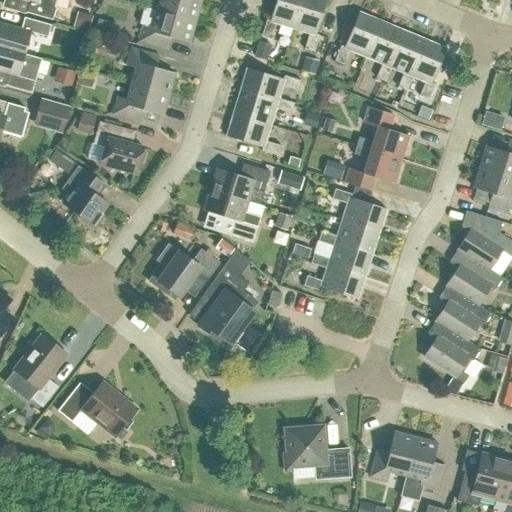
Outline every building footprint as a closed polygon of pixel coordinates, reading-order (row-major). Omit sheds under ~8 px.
[(56,0),(23,0),(29,1),(25,13),(52,21),(56,9),(56,8),(54,7),(56,0)] [(160,0),(157,11),(195,22),(201,1),(199,0),(160,0)] [(276,24),(292,29),(300,0),(275,0),(270,21),(266,20),(261,37),(271,40),(276,24)] [(304,50),(314,53),(319,36),(316,35),(326,0),(300,0),(292,29),(308,34),(304,50)] [(139,42),(167,50),(170,38),(189,43),(195,22),(157,11),(153,27),(144,24),(139,42)] [(366,58),(380,22),(358,13),(344,47),(340,46),(334,61),(344,65),(350,51),(366,58)] [(0,47),(24,55),(31,33),(47,37),(51,26),(24,18),(21,29),(0,23),(0,47)] [(98,20),(94,31),(104,34),(107,22),(98,20)] [(381,81),(402,31),(380,22),(366,58),(381,64),(375,78),(381,81)] [(403,90),(423,40),(402,31),(381,81),(385,82),(391,68),(403,73),(397,87),(403,90)] [(419,96),(428,100),(435,85),(431,84),(446,49),(423,40),(403,90),(407,91),(413,77),(425,82),(419,96)] [(271,46),(258,42),(253,58),(266,62),(271,46)] [(5,86),(31,94),(35,82),(18,77),(24,55),(0,47),(0,72),(8,74),(5,86)] [(130,84),(169,95),(175,73),(156,68),(159,56),(131,49),(126,66),(135,68),(130,84)] [(303,56),(298,71),(314,76),(319,61),(303,56)] [(247,69),(240,92),(292,108),(294,103),(278,99),(282,87),(297,91),(301,81),(284,76),(283,79),(247,69)] [(112,114),(141,122),(144,111),(163,116),(169,95),(130,84),(126,100),(117,97),(112,114)] [(233,114),(270,125),(275,109),(291,114),(292,108),(240,92),(233,114)] [(39,98),(31,125),(60,133),(67,106),(39,98)] [(0,101),(0,132),(1,130),(17,134),(24,108),(0,101)] [(420,104),(416,113),(429,119),(433,111),(420,104)] [(356,146),(401,160),(408,136),(389,130),(394,116),(367,108),(363,123),(377,127),(372,142),(358,137),(356,146)] [(98,123),(92,111),(80,117),(86,130),(98,123)] [(318,116),(309,113),(305,126),(314,129),(318,116)] [(261,151),(278,156),(281,146),(265,141),(270,125),(233,114),(226,137),(262,148),(261,151)] [(105,147),(100,164),(136,174),(143,148),(121,142),(125,129),(99,121),(93,144),(105,147)] [(479,167),(511,177),(511,141),(508,141),(505,152),(486,146),(479,167)] [(344,183),(370,191),(375,178),(394,183),(401,160),(356,146),(353,154),(367,159),(362,173),(349,169),(344,183)] [(289,157),(286,166),(297,170),(300,161),(289,157)] [(65,158),(57,168),(67,175),(74,165),(65,158)] [(81,218),(80,220),(94,230),(104,216),(102,214),(108,205),(93,194),(91,189),(98,180),(77,166),(61,189),(69,195),(63,204),(81,218)] [(488,206),(511,213),(511,177),(479,167),(472,189),(491,195),(488,206)] [(212,191),(248,202),(252,190),(263,193),(266,184),(216,169),(212,184),(214,184),(212,191)] [(289,186),(292,174),(281,171),(277,183),(289,186)] [(342,220),(378,232),(386,209),(350,198),(351,194),(334,189),(331,199),(347,204),(342,220)] [(203,211),(257,227),(260,217),(245,213),(248,202),(212,191),(210,197),(208,196),(203,211)] [(274,228),(287,232),(291,218),(278,214),(274,228)] [(471,229),(457,250),(489,270),(501,252),(506,255),(511,245),(511,241),(499,233),(502,222),(475,214),(471,229)] [(319,238),(371,255),(378,232),(342,220),(336,236),(321,231),(319,238)] [(312,260),(364,277),(371,255),(319,238),(317,241),(333,246),(329,259),(314,254),(312,260)] [(294,244),(291,253),(307,259),(310,249),(294,244)] [(178,297),(194,275),(205,283),(219,263),(200,249),(191,261),(179,253),(167,269),(161,264),(159,267),(158,267),(148,281),(163,292),(167,295),(171,291),(178,297)] [(255,300),(250,297),(242,291),(248,284),(239,277),(236,275),(247,260),(236,250),(218,274),(198,302),(199,302),(203,297),(214,305),(200,324),(198,326),(218,340),(220,337),(230,344),(253,312),(248,309),(255,300)] [(459,266),(446,285),(478,306),(490,287),(495,290),(502,279),(489,270),(457,250),(450,260),(459,266)] [(321,288),(357,300),(364,277),(312,260),(310,264),(326,269),(322,281),(306,276),(303,286),(320,291),(321,288)] [(448,302),(435,321),(466,342),(467,341),(479,323),(483,326),(491,314),(478,306),(446,285),(439,296),(448,302)] [(281,294),(271,291),(267,305),(277,308),(281,294)] [(0,292),(0,335),(13,319),(2,310),(10,301),(0,292)] [(423,357),(455,378),(468,359),(472,362),(480,350),(467,341),(466,342),(435,321),(428,332),(436,337),(423,357)] [(496,343),(511,348),(511,344),(511,323),(502,321),(496,343)] [(30,399),(42,408),(58,387),(47,379),(66,355),(42,335),(14,370),(38,389),(30,399)] [(486,371),(501,375),(505,361),(487,355),(485,363),(488,364),(486,371)] [(81,410),(115,437),(136,410),(102,382),(90,397),(77,386),(57,411),(71,422),(81,410)] [(511,395),(505,394),(502,403),(502,405),(511,407),(511,395)] [(46,420),(34,433),(43,440),(46,436),(51,431),(51,425),(46,420)] [(282,438),(285,441),(286,453),(282,454),(284,472),(292,471),(292,468),(314,467),(315,478),(327,477),(327,479),(350,478),(348,454),(326,456),(323,426),(284,429),(284,436),(282,438)] [(400,497),(415,438),(393,432),(389,451),(377,448),(370,477),(387,481),(389,472),(405,476),(400,497)] [(419,490),(437,494),(444,465),(432,462),(437,443),(415,438),(400,497),(401,497),(402,493),(418,497),(419,490)] [(480,496),(493,499),(504,460),(481,454),(476,475),(464,472),(456,501),(477,507),(480,496)] [(504,511),(511,511),(511,462),(504,460),(493,499),(506,503),(504,511)] [(356,511),(374,511),(376,507),(360,503),(356,511)]
